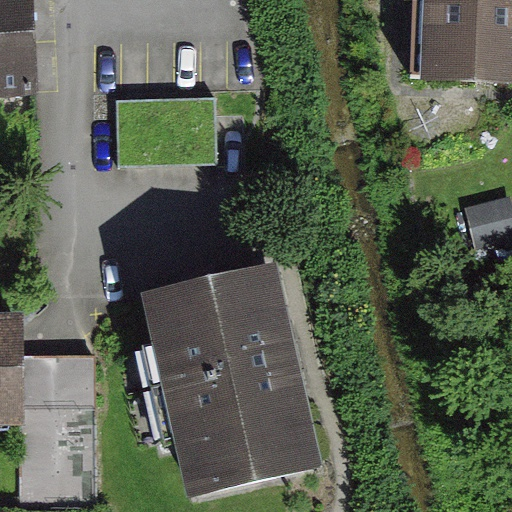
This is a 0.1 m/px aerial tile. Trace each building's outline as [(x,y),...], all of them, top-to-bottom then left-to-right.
[(39,0),(0,0),(0,94),(45,92),(39,0)] [(511,0),(417,0),(414,79),(511,83),(511,0)] [(217,104),(117,107),(119,175),(219,172),(217,104)] [(292,280),(160,309),(204,508),(337,478),(292,280)] [(35,326),(0,325),(0,431),(34,432),(35,326)]
